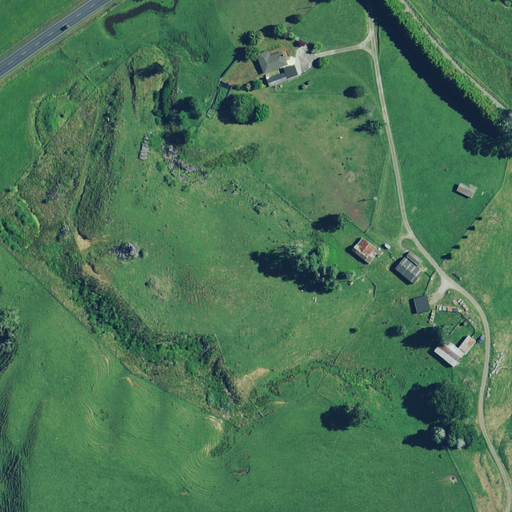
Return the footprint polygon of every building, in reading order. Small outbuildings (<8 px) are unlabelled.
[(289,66),(285,52),(271,57),(270,52),(259,56),(265,74),(289,66)] [(296,77),(294,71),(286,74),(285,70),(278,72),(279,76),(268,80),(271,87),(289,81),(288,79),(296,77)] [(469,188),(461,185),(458,191),(473,199),(477,189),(470,186),(469,188)] [(353,251),(365,262),(370,265),(378,256),(381,258),(384,255),(376,248),(376,249),(363,239),(353,251)] [(423,262),(411,252),(400,266),(397,270),(415,285),(425,272),(419,267),(423,262)] [(432,310),(429,296),(415,299),(418,313),(432,310)] [(475,341),(468,336),(460,348),(467,353),(475,341)] [(463,356),(441,339),(432,351),(454,368),(463,356)]
